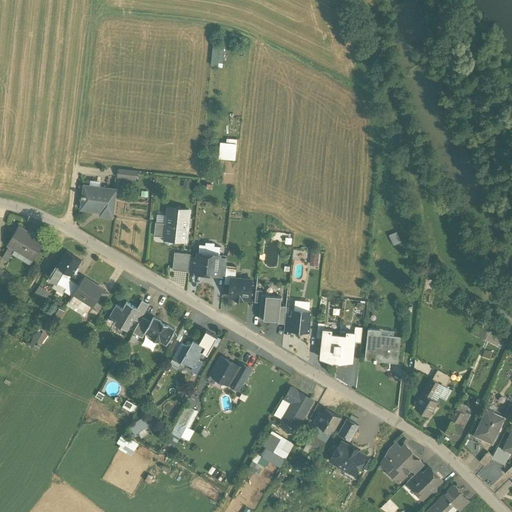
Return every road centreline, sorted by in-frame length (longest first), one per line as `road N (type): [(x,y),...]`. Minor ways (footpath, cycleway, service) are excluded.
road 1 (residential): [(0,205),(45,219),(399,426),(440,452),(503,511)]
road 2 (track): [(348,511),(399,426),(419,274),(372,98)]
road 3 (track): [(383,0),(385,47),(436,198),(488,282),(502,298),(511,295)]
road 4 (track): [(511,212),(440,58),(434,18),(461,11)]
road 5 (track): [(93,14),(228,29),(294,57)]
road 6 (track): [(75,167),(93,14)]
road 7 (track): [(0,343),(64,230)]
